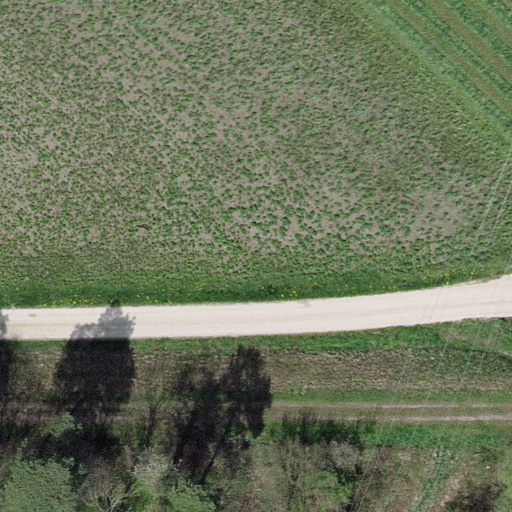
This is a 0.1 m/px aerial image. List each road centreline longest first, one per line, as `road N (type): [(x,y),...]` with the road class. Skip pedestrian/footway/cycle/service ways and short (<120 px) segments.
road 1 (track): [(0,425),(511,420)]
road 2 (track): [(0,315),(511,312)]
